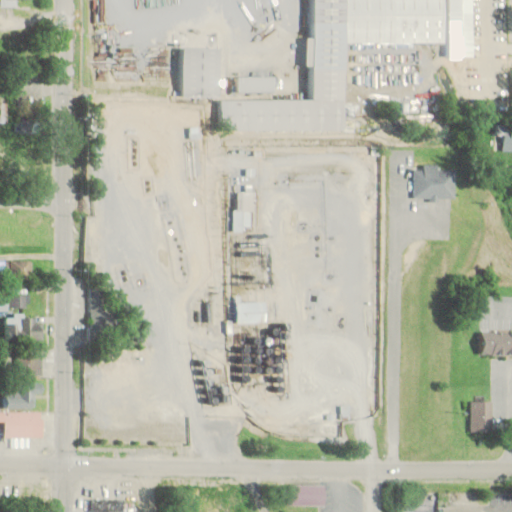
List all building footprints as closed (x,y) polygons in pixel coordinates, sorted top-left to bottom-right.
[(339,131),(340,43),(438,43),(438,0),(308,0),(308,101),(219,100),(219,130),(339,131)] [(180,97),(217,97),(217,49),(180,49),(180,97)] [(271,92),(271,79),(236,79),(236,92),(271,92)] [(498,151),(511,151),(511,126),(498,126),(498,151)] [(412,200),(453,200),(453,167),(412,167),(412,200)] [(30,278),(30,261),(0,261),(0,278),(30,278)] [(103,292),(90,291),(88,330),(100,331),(103,292)] [(27,308),(27,292),(10,292),(10,308),(27,308)] [(234,323),(263,323),(263,301),(234,301),(234,323)] [(41,316),(6,316),(6,341),(41,341),(41,316)] [(511,331),(478,331),(478,355),(511,355),(511,331)] [(40,355),(15,355),(15,375),(40,375),(40,355)] [(36,407),(36,382),(3,382),(3,407),(36,407)] [(223,404),(223,385),(204,385),(204,404),(223,404)] [(469,431),(490,431),(489,400),(469,400),(469,431)] [(39,436),(39,412),(0,412),(1,436),(39,436)] [(321,485),(283,485),(283,505),(321,505),(321,485)] [(121,511),(121,499),(89,499),(89,511),(121,511)]
